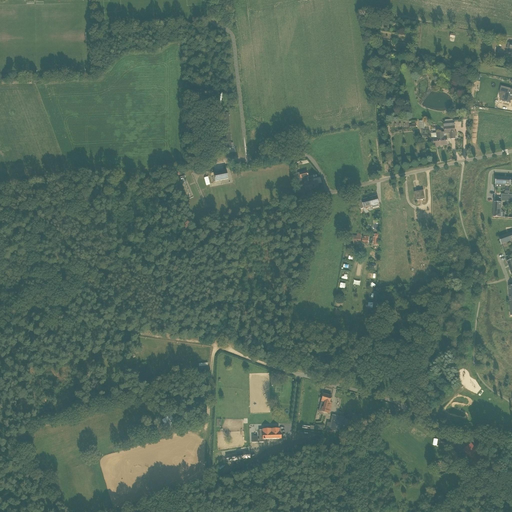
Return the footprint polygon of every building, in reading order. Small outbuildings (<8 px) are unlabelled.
[(511,95),(511,100),(511,89),(501,86),(500,92),(509,94),(510,93),(511,93),(511,95)] [(233,143),(231,143),(228,113),(222,113),(225,149),(228,148),(228,149),(229,149),(229,148),(233,148),(233,143)] [(436,133),(436,134),(431,134),(431,139),(432,146),(447,145),(447,139),(451,139),(455,139),(454,121),(445,122),(443,122),(444,132),(436,133)] [(226,170),(213,172),(215,181),(228,179),(226,170)] [(184,190),(187,197),(193,195),(192,190),(191,190),(186,178),(183,179),(186,185),(185,185),(187,189),(184,190)] [(313,181),(309,182),(304,183),(305,190),(318,187),(316,179),(313,180),(313,181)] [(423,191),(414,192),(416,201),(425,199),(423,191)] [(361,200),(363,208),(378,204),(379,204),(377,196),(361,200)] [(511,232),(507,235),(499,238),(501,244),(511,240),(511,232)] [(357,234),(357,236),(351,236),(350,242),(354,242),(354,245),(358,245),(358,242),(361,242),(361,234),(357,234)] [(332,395),(323,394),(318,411),(319,411),(328,414),(331,400),(332,395)] [(170,427),(180,420),(175,413),(162,421),(168,429),(170,428),(170,427)] [(335,431),(338,416),(332,415),(331,423),(327,422),(325,431),(333,431),(335,431)] [(260,442),(263,442),(263,444),(281,444),(281,438),(281,433),(279,433),(279,429),(263,429),(263,430),(263,435),(259,436),(260,442)] [(452,448),(462,459),(465,457),(474,468),(484,458),(471,443),(467,447),(462,442),(459,445),(455,439),(448,445),(451,449),(452,448)] [(230,455),(231,461),(249,457),(248,452),(230,455)]
